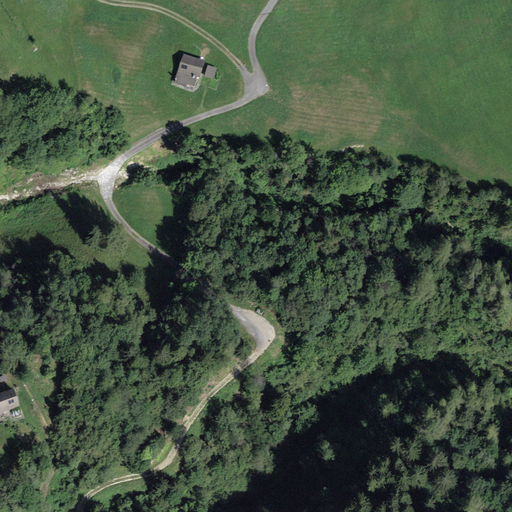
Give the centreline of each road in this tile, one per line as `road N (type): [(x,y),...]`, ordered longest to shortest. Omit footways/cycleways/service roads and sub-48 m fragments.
road 1 (track): [(274,0),(252,33),(258,78),(251,97),(143,144),(115,164),(105,190),(123,227),(259,327),(259,352),(183,429),(155,470),(110,483),(80,511)]
road 2 (track): [(256,89),(189,24),(158,9),(104,0)]
